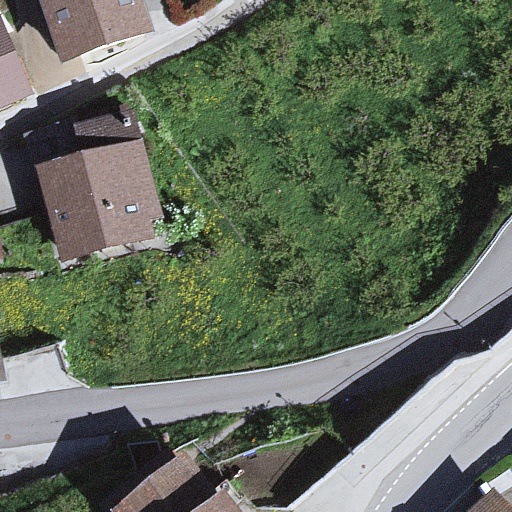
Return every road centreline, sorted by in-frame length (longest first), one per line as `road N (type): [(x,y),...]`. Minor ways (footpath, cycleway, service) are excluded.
road 1 (residential): [(511,275),(452,332),(392,361),(301,382),(0,424)]
road 2 (residential): [(0,127),(248,0)]
road 3 (tertiary): [(511,404),(412,511)]
